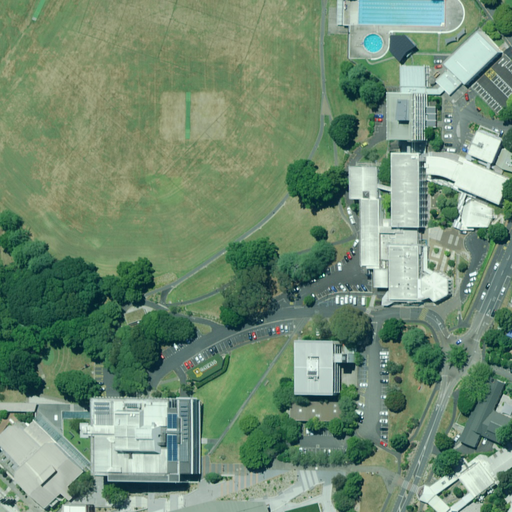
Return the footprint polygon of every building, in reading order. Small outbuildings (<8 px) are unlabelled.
[(482,34),(449,66),(452,69),(438,82),(450,95),(464,82),(468,86),(501,54),(482,34)] [(391,52),(401,62),(408,53),(418,47),(407,36),(392,35),(391,52)] [(429,67),(403,66),(400,145),(426,146),(429,67)] [(505,141),(481,130),(470,154),(495,165),(505,141)] [(511,153),(504,150),(496,166),(511,173),(511,153)] [(424,153),(396,152),(395,226),(422,226),(423,173),(424,153)] [(511,182),(511,178),(467,160),(466,160),(459,158),(451,154),(442,153),(429,152),(429,170),(442,172),(451,174),(458,178),(458,187),(503,206),(511,182)] [(355,169),(354,200),(366,201),(365,267),(392,268),(392,247),(420,247),(420,229),(383,229),(383,201),(378,201),(379,169),(355,169)] [(467,229),(489,228),(493,218),(494,209),(474,201),(464,209),(462,220),(467,229)] [(435,303),(440,303),(451,297),(450,281),(440,274),(437,273),(432,278),(422,274),(422,249),(393,248),(393,271),(377,271),(377,289),(392,290),(392,300),(421,301),(427,300),(432,299),(435,303)] [(146,306),(126,313),(129,324),(149,317),(146,306)] [(263,418),(262,453),(280,461),(289,464),(307,463),(380,465),(394,471),(395,457),(398,450),(414,428),(435,376),(432,342),(426,329),(423,326),(419,325),(343,323),(330,322),(321,323),(313,323),(309,323),(303,325),(294,337),(282,354),(276,370),(267,397),(263,418)] [(487,378),(460,442),(476,448),(482,434),(500,442),(510,418),(498,413),(509,387),(487,378)] [(210,399),(108,394),(107,421),(98,421),(98,435),(107,435),(106,473),(129,473),(129,476),(128,479),(151,480),(196,481),(197,471),(209,472),(210,399)] [(0,410),(38,411),(41,402),(0,401),(0,410)] [(0,456),(0,457),(23,478),(50,508),(65,493),(71,500),(78,494),(72,486),(88,471),(37,420),(30,428),(27,425),(17,425),(7,434),(7,443),(10,447),(0,456)] [(0,511),(27,511),(14,497),(0,483),(0,511)]
